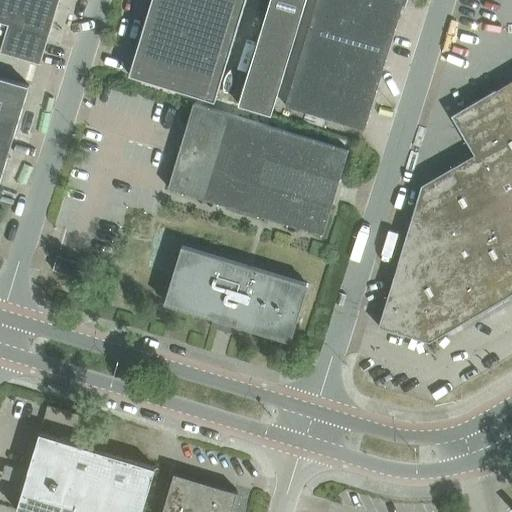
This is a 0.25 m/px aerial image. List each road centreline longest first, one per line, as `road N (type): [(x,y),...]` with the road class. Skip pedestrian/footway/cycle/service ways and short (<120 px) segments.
road 1 (unclassified): [(315,412),(443,0)]
road 2 (unclassified): [(3,318),(101,0)]
road 3 (tertiary): [(315,412),(3,318)]
road 4 (tertiary): [(0,350),(306,442)]
road 5 (tertiary): [(306,442),(411,471),(457,467)]
road 6 (tertiary): [(447,437),(385,434),(315,412)]
